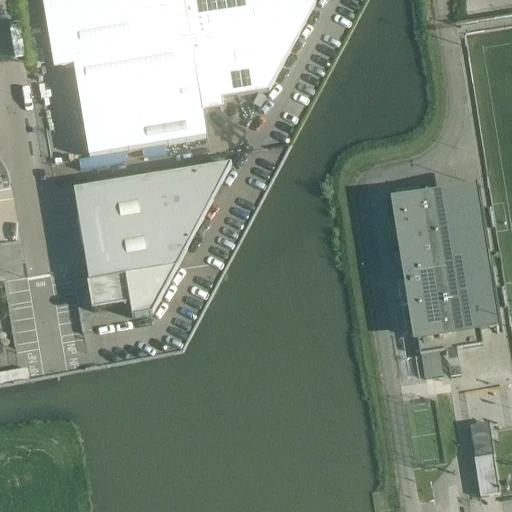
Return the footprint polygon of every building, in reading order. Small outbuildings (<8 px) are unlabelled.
[(74,0),(43,5),(49,38),(68,35),(83,125),(90,161),(208,141),(204,115),(185,0),(74,0)] [(306,0),(185,0),(204,115),(205,115),(204,113),(224,110),(222,101),(269,93),(307,22),(316,5),(306,0)] [(35,7),(25,8),(27,19),(37,17),(35,7)] [(177,271),(232,167),(74,193),(79,224),(78,224),(82,252),(84,252),(89,282),(87,282),(92,314),(132,307),(134,320),(153,317),(177,271)] [(469,256),(490,252),(480,186),(479,186),(479,187),(474,188),(474,187),(473,187),(474,194),(459,196),(459,195),(396,205),(420,358),(421,358),(439,355),(483,348),(481,331),(496,329),(497,335),(498,335),(502,334),(503,334),(493,268),(471,272),(469,256)] [(439,355),(421,358),(425,383),(443,380),(439,355)] [(479,402),(473,366),(454,369),(459,405),(479,402)] [(494,457),(474,460),(480,500),(499,497),(500,497),(494,457)]
